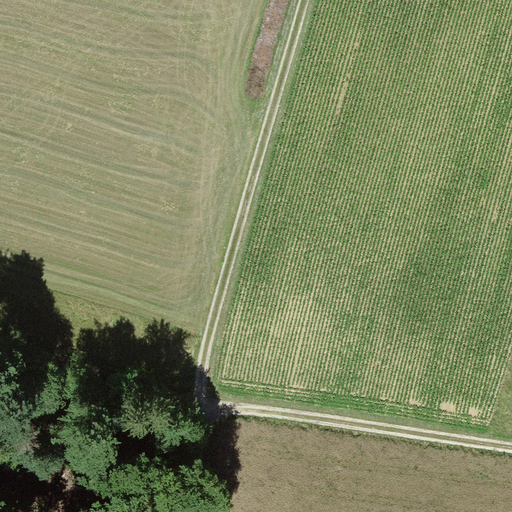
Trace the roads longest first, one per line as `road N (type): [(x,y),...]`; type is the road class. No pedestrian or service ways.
road 1 (track): [(306,0),(203,373),(198,511)]
road 2 (track): [(511,453),(202,408),(0,353)]
